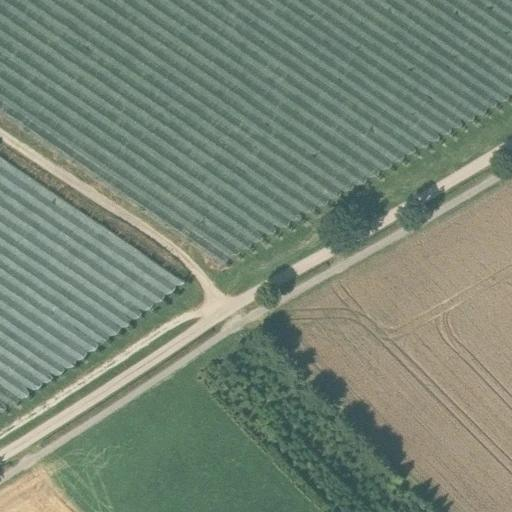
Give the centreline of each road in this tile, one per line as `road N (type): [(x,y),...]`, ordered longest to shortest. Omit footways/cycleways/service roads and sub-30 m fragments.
road 1 (track): [(511,143),(252,293),(0,456)]
road 2 (track): [(0,133),(179,255),(227,309),(251,315)]
